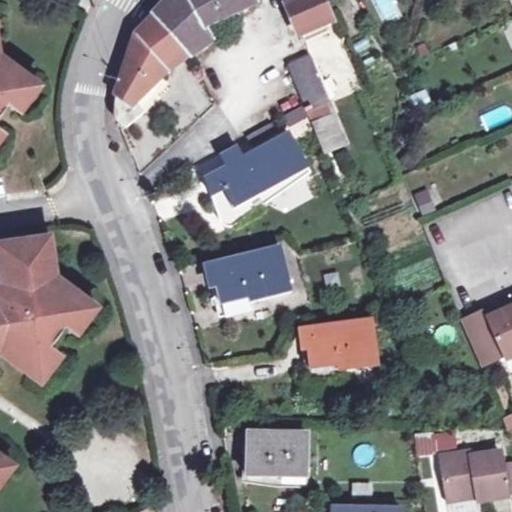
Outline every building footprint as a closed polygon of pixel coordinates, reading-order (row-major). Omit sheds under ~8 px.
[(170,0),(159,11),(154,17),(146,26),(137,35),(122,79),(118,96),(117,102),(116,109),(116,115),(118,126),(120,131),(143,115),(136,105),(164,77),(213,42),(205,28),(260,2),(258,0),(170,0)] [(334,19),(325,0),(290,0),(289,1),(302,32),(334,19)] [(320,104),(329,100),(310,55),(288,65),(306,110),(320,104)] [(0,112),(9,101),(14,105),(34,79),(16,64),(3,66),(0,63),(0,112)] [(42,85),(34,79),(14,105),(21,111),(42,85)] [(320,104),(306,110),(311,121),(325,116),(320,104)] [(228,169),(207,181),(220,216),(234,207),(235,209),(279,186),(281,189),(311,173),(289,134),(245,160),(239,148),(223,157),(228,169)] [(422,215),(434,210),(425,190),(413,196),(422,215)] [(39,237),(43,262),(49,262),(53,261),(49,235),(39,237)] [(0,346),(15,357),(17,367),(32,379),(52,352),(48,349),(65,326),(70,329),(90,302),(75,290),(62,291),(50,280),(51,275),(49,262),(43,262),(39,237),(0,242),(0,273),(2,285),(0,286),(0,346)] [(281,250),(214,266),(223,305),(250,298),(252,303),(292,293),(281,250)] [(99,309),(90,302),(70,329),(78,336),(99,309)] [(511,310),(490,320),(507,361),(511,359),(511,310)] [(477,313),(461,321),(475,353),(491,346),(477,313)] [(372,322),(302,332),(308,376),(379,366),(372,322)] [(52,352),(32,379),(42,386),(62,359),(52,352)] [(455,433),(414,438),(416,458),(457,453),(455,433)] [(251,437),(250,477),(309,478),(308,436),(251,437)] [(442,457),(448,501),(479,495),(481,501),(510,495),(502,452),(473,457),(472,451),(442,457)] [(4,461),(0,466),(0,485),(13,469),(4,461)]
